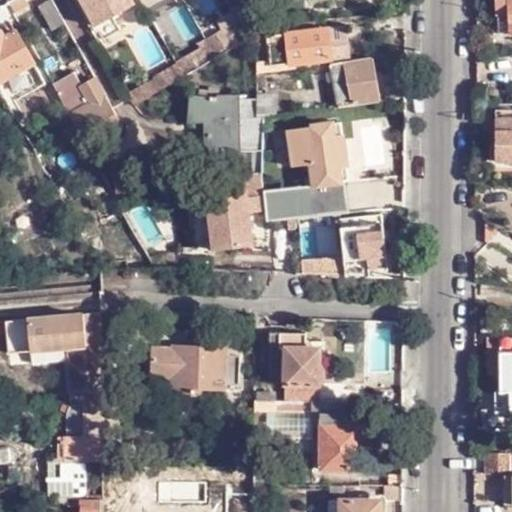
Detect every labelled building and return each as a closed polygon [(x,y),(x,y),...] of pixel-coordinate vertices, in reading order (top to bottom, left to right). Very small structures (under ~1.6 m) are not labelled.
[(31,7),(27,0),(17,0),(23,11),(31,7)] [(136,5),(133,0),(82,0),(98,27),(136,5)] [(141,0),(148,10),(164,0),(141,0)] [(511,35),(511,17),(511,0),(500,0),(502,36),(511,35)] [(66,24),(54,1),(40,9),(52,32),(66,24)] [(185,77),(248,42),(233,14),(212,26),(218,36),(184,55),(187,59),(178,64),(185,77)] [(324,41),(331,40),(330,30),(322,31),(324,41)] [(333,59),(331,40),(324,41),(322,31),(275,36),(279,66),(333,59)] [(0,83),(11,77),(16,87),(27,108),(45,98),(42,92),(33,77),(39,74),(17,34),(5,40),(2,34),(0,35),(0,83)] [(334,64),(341,107),(381,101),(373,58),(334,64)] [(260,60),(260,75),(271,73),(269,59),(260,60)] [(33,77),(42,92),(48,89),(39,74),(33,77)] [(0,83),(0,92),(2,95),(16,87),(11,77),(0,83)] [(100,126),(107,138),(125,128),(97,79),(82,87),(84,93),(71,101),(77,113),(72,116),(82,135),(100,126)] [(152,96),(164,89),(159,80),(148,86),(131,96),(135,105),(152,96)] [(60,94),(72,116),(77,113),(71,101),(84,93),(82,87),(79,82),(60,94)] [(388,100),(407,98),(407,85),(387,88),(388,100)] [(260,118),(266,118),(280,117),(281,96),(260,95),(259,102),(260,118)] [(227,152),(240,151),(239,103),(239,99),(219,100),(192,96),(192,98),(195,98),(196,121),(198,121),(209,121),(210,152),(224,152),(227,152)] [(265,150),(266,138),(266,133),(266,118),(260,118),(259,102),(239,103),(240,151),(265,150)] [(511,110),(496,111),(496,131),(511,130),(511,110)] [(303,219),(351,214),(347,182),(351,181),(348,159),(350,159),(348,142),(347,142),(343,123),(313,127),(319,165),(313,165),(316,186),(295,189),(266,192),(267,198),(269,218),(269,222),(303,219)] [(511,130),(496,131),(497,163),(511,162),(511,130)] [(264,173),(236,177),(238,192),(210,196),(219,251),(258,245),(253,212),(268,210),(266,192),(265,177),(264,173)] [(293,174),(265,177),(266,192),(295,189),(293,174)] [(210,196),(191,200),(198,250),(219,251),(210,196)] [(316,276),(390,278),(388,256),(389,256),(384,215),(342,220),(343,225),(325,227),(328,262),(317,261),(316,276)] [(104,311),(10,321),(12,352),(89,344),(90,393),(104,393),(104,314),(104,311)] [(320,383),(321,348),(308,348),(309,332),(272,332),(272,382),(288,382),(320,383)] [(511,338),(502,339),(502,374),(502,392),(511,392),(511,401),(511,417),(511,416),(511,338)] [(502,374),(502,339),(490,339),(490,374),(502,374)] [(157,348),(155,374),(175,376),(175,391),(194,392),(194,387),(227,387),(228,365),(228,354),(228,347),(157,348)] [(243,355),(228,354),(228,365),(242,366),(243,355)] [(228,365),(227,387),(241,387),(242,366),(228,365)] [(256,399),(279,400),(279,392),(257,391),(256,399)] [(102,511),(103,495),(87,495),(87,454),(104,454),(104,440),(104,437),(104,406),(104,393),(90,393),(89,396),(82,395),(82,392),(71,392),(71,432),(63,432),(62,454),(51,453),(51,494),(77,494),(77,502),(84,502),(83,511),(102,511)] [(256,399),(256,413),(279,412),(279,400),(256,399)] [(104,406),(104,437),(116,437),(116,406),(104,406)] [(198,427),(198,411),(178,412),(178,427),(198,427)] [(323,417),(323,425),(342,425),(342,416),(323,417)] [(342,425),(323,425),(323,468),(362,469),(362,425),(342,425)] [(489,455),(475,455),(475,473),(488,473),(489,455)] [(506,474),(511,474),(511,455),(489,455),(488,473),(506,474)] [(256,473),(256,484),(279,484),(279,474),(256,473)] [(341,495),(341,484),(333,485),(333,495),(341,495)] [(405,499),(405,484),(391,484),(387,484),(387,499),(405,499)] [(332,511),(342,511),(342,499),(332,499),(332,511)] [(342,499),(342,511),(382,511),(383,499),(342,499)]
